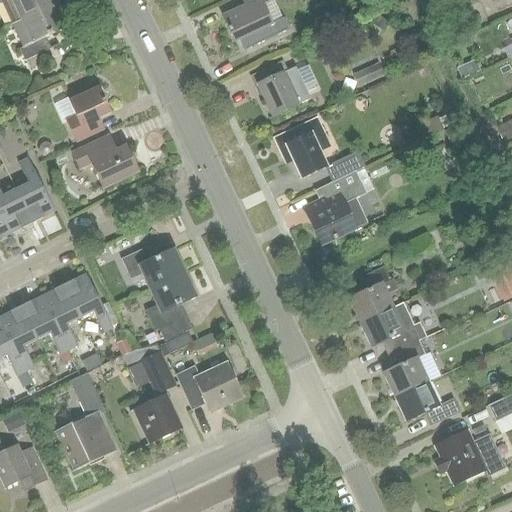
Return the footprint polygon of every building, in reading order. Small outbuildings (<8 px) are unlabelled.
[(0,0),(0,3),(11,26),(21,21),(56,5),(53,0),(0,0)] [(241,0),(244,7),(221,17),(234,44),(272,26),(262,6),(274,1),(273,0),(241,0)] [(21,21),(11,26),(21,49),(19,50),(25,62),(35,57),(58,47),(53,35),(67,28),(56,5),(21,21)] [(323,17),(302,26),(308,40),(329,31),(323,17)] [(383,34),(390,25),(379,17),(372,26),(383,34)] [(479,72),(474,62),(463,67),(457,69),(462,80),(469,77),(479,72)] [(258,96),(260,95),(271,119),(298,107),(310,101),(296,71),(288,75),(283,65),(251,80),(258,96)] [(377,66),(355,75),(360,87),(382,77),(377,66)] [(481,76),(472,80),(475,85),(483,81),(481,76)] [(66,98),(53,103),(62,122),(65,120),(76,144),(103,132),(103,131),(99,133),(94,123),(110,115),(99,91),(69,105),(66,98)] [(445,117),(438,120),(443,130),(449,127),(445,117)] [(503,144),(511,139),(511,120),(495,128),(503,144)] [(324,169),(326,168),(319,153),(329,148),(316,121),(274,140),(285,165),(292,162),(300,180),(324,169)] [(416,127),(421,139),(433,134),(427,122),(416,127)] [(462,149),(452,128),(444,132),(450,145),(451,145),(455,152),(462,149)] [(102,190),(137,173),(125,148),(114,153),(106,137),(71,154),(80,171),(91,166),(102,190)] [(469,147),(451,155),(457,168),(475,160),(469,147)] [(324,169),(331,184),(365,168),(357,153),(326,168),(324,169)] [(29,186),(16,192),(32,224),(54,214),(27,161),(18,165),(29,186)] [(355,200),(366,195),(375,191),(365,168),(331,184),(314,192),(319,203),(304,210),(321,247),(367,225),(355,200)] [(32,224),(16,192),(2,199),(0,194),(0,215),(10,235),(32,224)] [(0,240),(10,235),(0,215),(0,240)] [(140,277),(147,292),(185,276),(173,252),(152,262),(146,250),(153,247),(153,246),(120,261),(130,281),(140,277)] [(511,262),(493,272),(508,302),(511,300),(511,262)] [(347,301),(360,327),(393,311),(382,286),(390,282),(384,269),(360,279),(366,293),(347,301)] [(195,299),(185,276),(147,292),(155,308),(144,313),(154,333),(158,331),(164,344),(187,333),(175,308),(195,299)] [(64,288),(80,320),(92,313),(102,334),(112,329),(85,277),(64,288)] [(42,299),(68,351),(77,347),(66,326),(80,320),(64,288),(42,299)] [(20,310),(36,341),(49,335),(59,356),(68,351),(42,299),(20,310)] [(403,306),(393,311),(360,327),(370,350),(381,345),(387,358),(418,343),(426,339),(419,324),(413,327),(403,306)] [(0,319),(0,324),(24,373),(33,368),(23,348),(36,341),(20,310),(0,319)] [(0,359),(5,357),(16,377),(24,373),(0,324),(0,359)] [(170,356),(192,345),(192,344),(187,334),(164,345),(165,346),(169,355),(170,356)] [(210,335),(192,344),(192,345),(198,357),(217,348),(210,335)] [(382,375),(395,402),(428,386),(417,360),(425,357),(418,343),(387,358),(393,370),(382,375)] [(165,346),(158,350),(162,359),(169,355),(165,346)] [(174,387),(159,354),(156,348),(133,353),(122,358),(127,371),(141,364),(156,396),(174,387)] [(68,351),(59,356),(63,365),(73,360),(68,351)] [(226,365),(199,378),(194,367),(174,377),(191,413),(205,406),(208,414),(242,399),(226,365)] [(69,383),(85,419),(54,433),(54,435),(56,434),(73,472),(71,473),(72,474),(117,453),(100,415),(104,413),(86,375),(69,383)] [(438,407),(428,386),(395,402),(405,424),(424,415),(430,428),(459,415),(453,401),(438,407)] [(166,396),(132,412),(148,446),(182,431),(166,396)] [(511,399),(510,396),(487,407),(500,433),(511,427),(511,399)] [(18,426),(13,415),(2,420),(7,431),(18,426)] [(433,448),(438,459),(432,462),(439,476),(445,474),(452,489),(487,472),(487,471),(485,472),(484,468),(498,461),(503,471),(504,470),(488,437),(472,444),(467,433),(468,432),(468,431),(433,448)] [(19,455),(16,448),(0,455),(0,483),(3,490),(18,483),(22,492),(45,481),(31,450),(19,455)]
